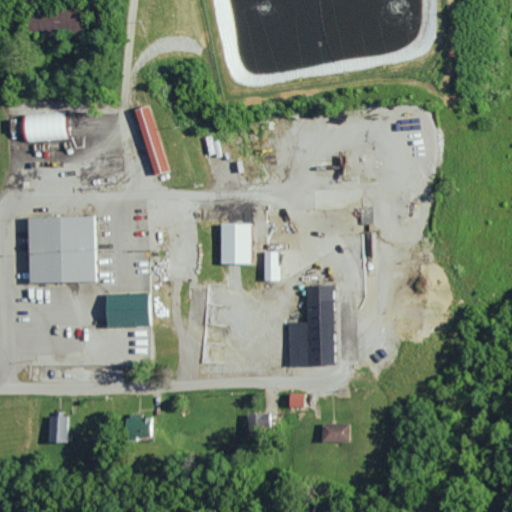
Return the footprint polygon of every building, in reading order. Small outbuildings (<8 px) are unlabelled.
[(134,108),(152,174),(170,169),(152,103),(134,108)] [(25,216),(91,214),(93,279),(28,281),(25,216)] [(257,222),(257,263),(227,263),(227,222),(257,222)] [(280,280),(280,264),(276,264),(276,251),(263,251),(262,279),(280,280)] [(338,283),(342,364),(293,367),(291,323),(311,322),(309,285),(338,283)] [(152,292),(104,293),(104,325),(153,325),(152,292)] [(306,406),(305,393),(286,393),(286,406),(306,406)] [(270,412),(245,413),(245,427),(271,426),(270,412)] [(63,442),(64,416),(47,415),(46,441),(63,442)] [(134,435),(153,435),(154,416),(124,415),(123,439),(134,440),(134,435)] [(319,440),(348,441),(348,422),(320,422),(319,440)]
